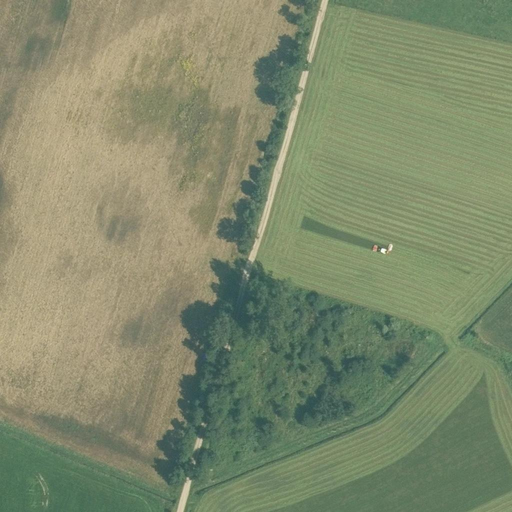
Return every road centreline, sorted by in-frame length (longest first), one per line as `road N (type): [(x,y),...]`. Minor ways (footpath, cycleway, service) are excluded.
road 1 (track): [(327,0),(179,511)]
road 2 (track): [(443,341),(376,407),(185,491)]
